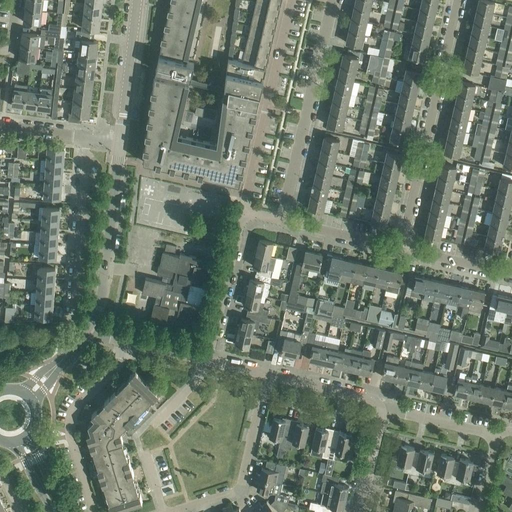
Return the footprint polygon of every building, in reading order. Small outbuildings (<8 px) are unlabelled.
[(43,0),(25,0),(25,9),(42,11),(43,0)] [(172,0),(173,1),(172,0),(169,10),(170,10),(169,15),(168,14),(166,24),(167,24),(166,29),(165,28),(163,38),(164,38),(163,43),(162,42),(160,52),(194,60),(208,0),(172,0)] [(371,0),(354,0),(353,6),(369,10),(371,0)] [(438,1),(432,0),(421,0),(419,9),(435,13),(438,1)] [(495,2),(486,0),(478,0),(476,10),(492,14),(495,2)] [(280,7),(256,1),(253,13),(277,19),(275,18),(276,15),(278,15),(280,7)] [(394,4),(383,1),(381,8),(387,10),(386,14),(391,16),(394,4)] [(80,10),(79,16),(83,16),(100,18),(102,6),(94,5),(84,4),(84,10),(80,10)] [(403,6),(397,4),(395,16),(400,17),(403,6)] [(369,10),(353,6),(351,18),(366,22),(369,10)] [(42,11),(25,9),(23,21),(41,23),(42,11)] [(435,13),(419,9),(417,21),(432,25),(435,13)] [(492,14),(476,10),(473,22),(489,26),(492,14)] [(49,23),(48,29),(61,31),(61,25),(63,13),(58,13),(57,24),(49,23)] [(277,19),(253,13),(251,25),(272,30),(273,27),(275,27),(277,19)] [(391,16),(386,14),(383,26),(389,27),(391,16)] [(83,16),(79,16),(79,20),(83,20),(82,28),(99,30),(100,18),(83,16)] [(400,17),(395,16),(392,28),(397,29),(400,17)] [(366,22),(351,18),(348,30),(364,34),(366,22)] [(432,25),(417,21),(414,33),(430,37),(432,25)] [(489,26),(473,22),(470,34),(486,37),(489,26)] [(272,30),(251,25),(248,37),(270,42),(270,39),(272,39),(274,31),(272,30)] [(41,29),(41,35),(45,35),(55,36),(54,49),(53,48),(52,49),(57,50),(59,37),(60,37),(61,31),(48,29),(41,29)] [(383,29),(381,38),(387,39),(390,30),(383,29)] [(510,30),(504,29),(501,41),(507,42),(510,30)] [(77,30),(75,39),(74,51),(75,51),(75,52),(96,55),(98,41),(93,41),(94,32),(77,30)] [(364,34),(348,30),(345,42),(361,46),(364,34)] [(22,32),(20,45),(36,47),(43,48),(45,35),(41,35),(38,34),(32,34),(22,32)] [(414,33),(411,45),(427,48),(430,37),(414,33)] [(486,37),(470,34),(468,45),(483,49),(486,37)] [(270,42),(248,37),(245,49),(267,54),(268,51),(270,51),(271,43),(270,42)] [(378,48),(368,46),(367,53),(383,56),(387,42),(387,39),(381,38),(378,48)] [(507,42),(501,41),(499,53),(504,54),(507,42)] [(392,43),(387,42),(383,56),(389,57),(392,43)] [(36,47),(20,45),(19,58),(35,60),(36,47)] [(427,48),(411,45),(408,57),(424,60),(427,48)] [(483,49),(468,45),(465,57),(481,61),(483,49)] [(267,54),(245,49),(242,62),(266,67),(264,67),(265,63),(267,63),(269,55),(267,55),(267,54)] [(57,50),(56,62),(58,62),(62,63),(64,51),(57,50)] [(96,55),(75,52),(74,56),(79,57),(78,65),(95,67),(96,55)] [(499,53),(496,64),(502,65),(504,54),(499,53)] [(343,54),(340,66),(356,69),(359,57),(343,54)] [(159,55),(158,61),(155,70),(156,70),(155,74),(154,74),(143,161),(213,178),(213,177),(217,178),(239,184),(259,98),(258,98),(259,94),(260,94),(263,79),(261,79),(262,75),(264,75),(266,67),(242,62),(228,58),(225,84),(217,144),(177,135),(191,76),(194,63),(159,55)] [(380,71),(383,56),(378,55),(375,69),(380,71)] [(389,57),(383,56),(380,71),(385,72),(389,57)] [(481,61),(465,57),(462,69),(478,73),(481,61)] [(43,65),(30,63),(30,68),(42,69),(42,72),(42,67),(43,65)] [(422,67),(410,64),(409,69),(406,68),(403,80),(419,84),(421,72),(422,67)] [(502,65),(496,64),(494,75),(499,76),(502,65)] [(95,67),(78,65),(76,77),(93,79),(95,67)] [(356,69),(340,66),(337,77),(353,81),(356,69)] [(380,71),(375,69),(372,81),(377,82),(380,71)] [(385,72),(380,71),(377,82),(383,84),(385,72)] [(494,75),(491,74),(489,82),(504,85),(506,77),(499,76),(494,75)] [(93,79),(76,77),(75,90),(92,92),(93,79)] [(353,81),(337,77),(335,89),(350,93),(353,81)] [(419,84),(403,80),(400,92),(416,96),(419,84)] [(460,81),(457,93),(473,97),(476,85),(460,81)] [(489,82),(488,87),(492,88),(497,90),(503,91),(504,85),(489,82)] [(375,86),(370,85),(367,97),(373,98),(375,86)] [(39,92),(37,109),(49,111),(51,101),(52,94),(52,88),(40,86),(39,92)] [(381,100),(383,88),(378,87),(375,99),(381,100)] [(497,90),(492,88),(489,100),(493,101),(495,102),(495,101),(497,90)] [(12,106),(24,107),(27,90),(14,89),(12,106)] [(350,93),(335,89),(332,101),(348,104),(350,93)] [(39,92),(27,90),(24,107),(37,109),(39,92)] [(92,92),(75,90),(73,102),(90,104),(92,92)] [(503,91),(497,90),(495,101),(500,103),(503,91)] [(416,96),(400,92),(398,104),(413,107),(416,96)] [(473,97),(457,93),(454,104),(470,108),(473,97)] [(373,98),(367,97),(365,108),(370,109),(373,98)] [(381,100),(375,99),(373,110),(378,112),(384,113),(378,111),(381,100)] [(493,101),(488,100),(485,111),(490,113),(493,101)] [(69,113),(68,120),(81,122),(82,115),(89,116),(90,104),(73,102),(70,101),(69,113)] [(348,104),(332,101),(329,113),(345,116),(348,104)] [(500,103),(496,102),(493,113),(499,115),(502,103),(500,103)] [(413,107),(398,104),(395,116),(411,119),(413,107)] [(470,108),(454,104),(452,116),(467,120),(470,108)] [(196,106),(195,113),(194,114),(202,116),(204,108),(196,106)] [(370,109),(365,108),(362,120),(367,121),(370,109)] [(378,112),(373,110),(370,122),(375,123),(378,112)] [(490,113),(485,111),(482,123),(488,125),(490,113)] [(345,116),(329,113),(327,125),(342,128),(345,116)] [(499,115),(493,113),(491,125),(496,127),(499,115)] [(411,119),(395,116),(392,127),(408,131),(411,119)] [(449,128),(465,132),(467,120),(452,116),(449,128)] [(367,121),(362,120),(359,132),(364,133),(367,121)] [(375,123),(370,122),(367,134),(373,135),(375,123)] [(488,125),(482,123),(479,135),(485,136),(488,125)] [(496,127),(491,125),(488,137),(493,138),(496,127)] [(408,131),(392,127),(389,139),(405,143),(408,131)] [(465,132),(449,128),(446,140),(462,144),(465,132)] [(485,136),(479,135),(477,147),(482,148),(485,136)] [(324,136),(321,148),(337,152),(340,140),(324,136)] [(493,138),(488,137),(485,149),(491,150),(497,151),(499,144),(492,143),(493,138)] [(364,141),(353,139),(351,146),(353,146),(351,155),(360,157),(364,142),(364,141)] [(459,155),(462,144),(446,140),(443,152),(459,155)] [(366,159),(370,144),(364,142),(360,157),(366,159)] [(26,145),(18,145),(17,157),(26,158),(26,145)] [(47,157),(47,160),(63,161),(64,148),(48,147),(47,157)] [(482,148),(477,147),(474,159),(479,160),(482,148)] [(337,152),(321,148),(318,160),(334,164),(337,152)] [(491,150),(485,149),(481,165),(493,168),(494,163),(488,162),(491,150)] [(387,151),(384,163),(400,166),(402,155),(387,151)] [(511,172),(511,155),(506,154),(503,165),(507,166),(506,171),(511,172)] [(360,157),(351,155),(354,156),(352,165),(358,166),(360,157)] [(370,160),(360,157),(358,166),(364,168),(366,159),(370,160)] [(41,160),(40,172),(46,172),(62,173),(63,161),(47,160),(41,160)] [(334,164),(318,160),(316,172),(331,175),(334,164)] [(400,166),(384,163),(381,175),(397,178),(400,166)] [(441,163),(438,175),(454,179),(456,167),(441,163)] [(350,167),(348,179),(353,180),(356,169),(350,167)] [(474,168),(471,177),(470,183),(475,184),(479,169),(474,168)] [(364,171),(359,169),(356,181),(362,183),(364,171)] [(484,170),(479,169),(475,184),(481,185),(484,170)] [(46,172),(45,184),(61,185),(62,173),(46,172)] [(331,175),(316,172),(313,183),(329,187),(331,175)] [(511,175),(501,173),(497,189),(511,192),(511,175)] [(397,178),(381,175),(379,186),(394,190),(397,178)] [(454,179),(438,175),(435,187),(451,191),(454,179)] [(353,180),(348,179),(345,191),(351,192),(353,180)] [(362,183),(356,181),(354,193),(359,194),(362,183)] [(329,187),(313,183),(310,195),(326,199),(329,187)] [(61,185),(45,184),(44,197),(60,198),(61,185)] [(394,190),(379,186),(376,198),(392,202),(394,190)] [(451,191),(435,187),(432,199),(448,202),(451,191)] [(511,198),(511,192),(497,189),(495,201),(510,205),(511,198)] [(345,191),(343,203),(348,204),(351,192),(345,191)] [(359,194),(354,193),(351,205),(356,206),(359,194)] [(471,195),(465,194),(463,206),(468,207),(471,195)] [(323,211),(326,199),(310,195),(308,207),(323,211)] [(480,197),(474,196),(472,208),(477,209),(480,197)] [(392,202),(376,198),(373,210),(389,214),(392,202)] [(448,202),(432,199),(430,211),(446,214),(448,202)] [(37,208),(38,203),(14,201),(13,212),(18,213),(19,206),(37,208)] [(510,205),(495,201),(492,213),(508,216),(510,205)] [(348,204),(343,203),(340,215),(345,216),(348,204)] [(348,217),(354,218),(356,206),(351,205),(348,217)] [(468,207),(463,206),(460,218),(466,219),(468,207)] [(39,207),(38,220),(42,220),(58,221),(59,208),(49,208),(43,207),(39,207)] [(477,209),(472,208),(469,220),(474,221),(477,209)] [(389,214),(373,210),(370,222),(386,225),(389,214)] [(446,214),(430,211),(427,222),(443,226),(446,214)] [(508,216),(492,213),(489,224),(505,228),(508,216)] [(466,219),(460,218),(458,229),(463,231),(466,219)] [(42,220),(41,232),(58,233),(58,221),(42,220)] [(474,221),(469,220),(466,231),(472,233),(474,221)] [(443,226),(427,222),(424,234),(440,238),(443,226)] [(505,228),(489,224),(487,236),(502,240),(505,228)] [(463,231),(458,229),(455,241),(460,243),(463,231)] [(472,233),(466,231),(463,243),(469,244),(472,233)] [(41,238),(40,244),(57,245),(58,233),(41,232),(41,238)] [(502,240),(487,236),(484,248),(500,252),(502,240)] [(256,246),(254,252),(270,256),(273,242),(259,239),(258,247),(256,246)] [(11,242),(10,255),(15,255),(16,246),(20,247),(21,243),(11,242)] [(145,277),(142,292),(156,295),(150,324),(165,327),(168,312),(177,314),(177,315),(197,319),(201,305),(205,306),(210,288),(209,288),(206,287),(211,268),(210,268),(211,262),(195,259),(196,257),(180,253),(179,255),(174,254),(176,245),(166,243),(164,252),(163,251),(160,266),(159,265),(157,274),(167,276),(166,282),(145,277)] [(34,244),(33,256),(39,256),(39,257),(46,257),(56,258),(57,245),(40,244),(34,244)] [(297,248),(289,246),(286,259),(294,261),(297,248)] [(306,250),(304,260),(301,272),(308,274),(309,267),(318,269),(321,253),(306,250)] [(282,259),(254,252),(253,258),(255,258),(253,266),(258,267),(256,274),(278,279),(282,259)] [(332,256),(330,266),(327,276),(338,279),(343,259),(332,256)] [(343,259),(338,279),(350,282),(355,261),(343,259)] [(355,261),(350,282),(361,284),(366,264),(355,261)] [(366,264),(361,284),(362,285),(363,283),(374,286),(378,267),(366,264)] [(39,267),(38,280),(54,281),(55,268),(45,268),(39,267)] [(390,269),(378,267),(374,286),(385,289),(390,269)] [(402,272),(390,269),(385,289),(386,289),(385,290),(397,292),(402,272)] [(289,295),(288,301),(296,303),(296,302),(298,297),(298,294),(298,293),(296,292),(300,275),(294,273),(292,281),(289,293),(289,295)] [(283,280),(278,279),(256,274),(255,279),(250,278),(248,286),(246,285),(245,292),(260,295),(261,295),(267,296),(270,283),(281,286),(283,280)] [(426,278),(415,275),(410,296),(422,298),(426,278)] [(438,280),(426,278),(422,298),(433,301),(438,280)] [(38,280),(37,292),(53,293),(54,281),(38,280)] [(450,283),(438,280),(433,301),(434,301),(434,300),(445,303),(450,283)] [(461,286),(450,283),(445,303),(456,305),(461,286)] [(465,318),(473,289),(461,286),(456,305),(457,305),(457,304),(463,306),(460,317),(465,318)] [(485,291),(473,289),(465,318),(466,319),(469,309),(480,312),(485,291)] [(32,291),(31,304),(36,304),(52,305),(53,293),(37,292),(32,291)] [(260,295),(245,292),(244,297),(246,298),(244,305),(248,306),(247,312),(266,317),(268,310),(262,309),(264,303),(259,302),(260,295)] [(498,294),(495,304),(493,312),(505,315),(509,297),(498,294)] [(298,297),(296,302),(315,306),(316,301),(298,297)] [(315,307),(314,307),(314,311),(330,315),(332,304),(323,302),(323,300),(317,298),(315,307)] [(380,314),(379,314),(377,322),(395,326),(398,313),(388,311),(390,305),(382,303),(380,314)] [(36,307),(35,317),(51,318),(52,305),(36,304),(36,307)] [(344,307),(332,304),(330,315),(331,315),(342,317),(344,307)] [(281,330),(276,348),(282,350),(281,353),(297,357),(300,344),(306,345),(309,332),(308,331),(313,311),(314,311),(314,307),(306,305),(305,309),(307,309),(305,318),(301,335),(281,330)] [(6,307),(5,315),(5,322),(15,321),(16,308),(11,308),(6,307)] [(345,307),(344,307),(342,317),(344,318),(345,318),(343,317),(343,314),(354,317),(356,309),(345,307)] [(368,311),(366,319),(377,322),(379,314),(368,311)] [(271,318),(266,317),(247,312),(245,318),(241,317),(239,325),(237,324),(236,330),(252,334),(253,327),(258,328),(259,321),(270,323),(271,318)] [(332,315),(330,325),(336,326),(338,317),(332,315)] [(406,316),(400,315),(398,327),(404,328),(406,316)] [(418,316),(416,321),(414,331),(426,333),(429,318),(425,317),(423,323),(418,322),(420,316),(418,316)] [(429,319),(429,318),(426,333),(425,336),(429,337),(436,339),(438,332),(427,329),(429,319)] [(376,328),(373,346),(381,348),(385,330),(376,328)] [(450,333),(448,341),(449,342),(450,338),(460,341),(462,332),(451,329),(450,333)] [(252,334),(236,330),(235,336),(237,337),(235,344),(248,347),(252,334)] [(405,334),(388,331),(384,348),(389,349),(392,338),(403,340),(405,334)] [(306,345),(305,352),(310,354),(309,359),(321,362),(326,341),(315,339),(316,333),(309,332),(306,345)] [(443,333),(438,332),(436,339),(441,340),(448,341),(450,333),(443,332),(443,333)] [(463,332),(462,332),(460,341),(477,345),(480,334),(475,332),(473,337),(462,334),(463,332)] [(489,335),(483,334),(480,346),(494,349),(495,345),(494,343),(488,341),(489,335)] [(411,336),(408,350),(413,352),(415,344),(417,337),(411,336)] [(417,337),(415,344),(427,347),(429,340),(417,337)] [(441,340),(436,339),(429,337),(429,340),(436,342),(434,349),(439,350),(441,340)] [(499,343),(497,350),(508,353),(511,339),(505,337),(503,344),(499,343)] [(269,340),(268,342),(266,352),(272,353),(275,342),(269,340)] [(326,341),(321,362),(333,365),(336,351),(338,344),(326,341)] [(458,344),(450,342),(444,367),(453,368),(458,344)] [(460,347),(457,362),(465,364),(468,349),(460,347)] [(336,351),(333,365),(334,365),(346,368),(350,349),(345,348),(344,353),(336,351)] [(350,349),(346,368),(357,371),(361,356),(362,351),(350,349)] [(361,356),(357,371),(370,374),(373,359),(370,359),(371,351),(363,349),(361,357),(361,356)] [(384,367),(382,376),(394,379),(397,365),(398,365),(399,358),(387,355),(385,362),(384,367)] [(397,365),(394,379),(405,382),(409,368),(411,360),(406,359),(404,367),(398,365),(397,365)] [(411,360),(405,382),(418,385),(423,363),(411,360)] [(455,386),(453,395),(466,398),(467,396),(472,376),(466,375),(465,380),(459,379),(461,368),(456,367),(453,378),(458,379),(457,385),(455,386)] [(435,368),(434,374),(431,387),(435,388),(434,391),(444,393),(446,383),(445,381),(447,374),(440,372),(441,369),(435,368)] [(111,511),(142,502),(140,493),(139,494),(133,476),(134,475),(129,459),(128,459),(122,441),(123,441),(120,432),(126,425),(127,426),(139,414),(138,413),(152,400),(159,394),(135,371),(129,377),(129,378),(116,391),(103,403),(104,404),(98,410),(97,409),(91,416),(94,419),(90,423),(89,428),(90,433),(86,435),(92,451),(93,451),(98,469),(97,469),(102,485),(103,485),(109,503),(108,503),(111,511)] [(422,371),(418,385),(431,387),(434,374),(422,371)] [(472,376),(467,396),(479,399),(482,384),(476,383),(477,376),(472,374),(472,376)] [(494,387),(482,384),(479,399),(491,401),(494,387)] [(511,385),(508,384),(503,404),(511,406),(511,385)] [(506,390),(494,387),(491,401),(503,404),(506,390)] [(279,446),(285,448),(291,419),(285,418),(285,419),(274,417),(269,436),(280,439),(279,446)] [(298,421),(291,419),(285,448),(288,449),(291,449),(293,442),(304,444),(309,425),(297,422),(298,421)] [(312,446),(310,454),(328,458),(334,429),(328,428),(328,429),(316,427),(314,437),(312,446)] [(340,431),(334,429),(328,458),(324,473),(331,475),(334,461),(333,461),(336,452),(347,455),(351,435),(340,432),(340,431)] [(395,451),(399,452),(397,462),(404,464),(402,471),(408,472),(413,451),(414,447),(404,445),(404,446),(396,445),(395,451)] [(413,452),(413,451),(408,472),(418,475),(420,468),(429,470),(430,464),(431,461),(433,452),(422,449),(421,452),(419,454),(413,452)] [(441,454),(439,463),(437,472),(446,474),(444,481),(454,483),(459,462),(453,460),(451,459),(452,456),(441,454)] [(459,462),(454,483),(460,484),(462,477),(469,479),(473,462),(470,462),(470,460),(460,458),(459,462)] [(256,472),(255,477),(282,483),(286,465),(280,463),(276,463),(267,460),(265,468),(262,467),(260,473),(256,472)] [(511,478),(501,472),(499,481),(506,484),(507,484),(511,487),(511,478)] [(336,476),(331,475),(324,473),(323,473),(321,481),(323,481),(320,492),(323,493),(346,498),(349,486),(335,483),(336,476)] [(255,477),(254,482),(258,483),(257,489),(274,493),(276,493),(279,494),(282,483),(255,477)] [(405,489),(406,483),(394,480),(393,486),(405,489)] [(506,484),(499,481),(506,485),(503,491),(511,496),(511,501),(508,507),(511,509),(511,487),(507,484),(506,484)] [(405,492),(395,489),(394,496),(396,497),(393,509),(404,511),(410,511),(413,504),(429,508),(431,498),(405,492)] [(276,493),(274,499),(287,506),(290,496),(279,494),(276,493)] [(310,502),(309,508),(315,509),(326,511),(327,511),(329,506),(334,507),(343,510),(346,498),(323,493),(320,504),(316,503),(310,502)] [(464,496),(452,493),(450,500),(452,500),(462,502),(464,496)] [(451,508),(452,500),(450,500),(437,496),(435,505),(451,508)] [(281,511),(287,506),(274,499),(274,500),(270,504),(267,501),(262,505),(259,502),(256,506),(262,511),(281,511)]
